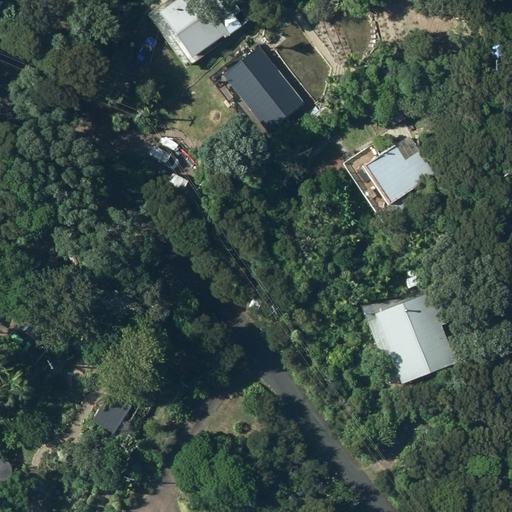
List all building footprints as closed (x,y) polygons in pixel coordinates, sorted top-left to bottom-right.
[(239,8),(233,0),(167,0),(149,14),(188,66),(241,25),(233,13),(239,8)] [(268,128),(303,101),(258,44),(223,72),(268,128)] [(408,136),(363,164),(387,203),(433,175),(408,136)] [(289,174),(276,182),(293,210),(306,202),(289,174)] [(374,312),(402,381),(454,361),(438,321),(444,319),(439,306),(433,308),(426,292),(374,312)] [(128,409),(113,398),(96,421),(112,433),(128,409)]
